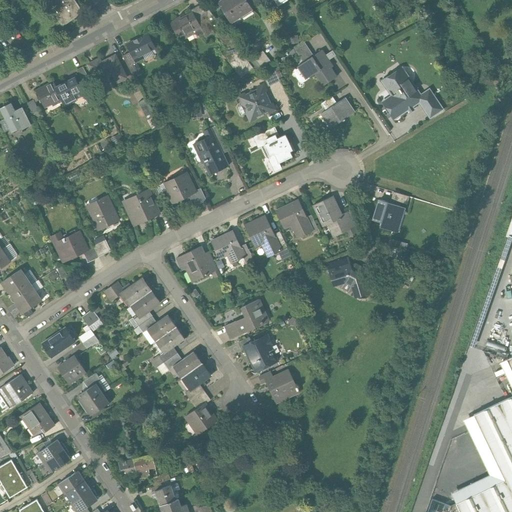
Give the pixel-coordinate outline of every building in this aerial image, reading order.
[(39,0),(45,7),(49,4),(50,5),(52,4),(60,15),(56,18),(63,27),(83,13),(73,0),(39,0)] [(246,0),(222,0),(219,3),(231,23),(252,10),(246,0)] [(223,28),(210,11),(204,15),(216,31),(217,33),(223,28)] [(216,31),(204,15),(197,19),(193,12),(177,21),(176,20),(171,23),(180,40),(187,37),(186,34),(197,28),(199,34),(204,31),(206,36),(216,31)] [(148,34),(127,45),(135,62),(143,58),(141,55),(155,48),(148,34)] [(313,57),(304,42),(293,49),(303,63),(313,57)] [(263,51),(254,59),(261,69),(264,67),(272,62),(263,51)] [(303,63),(301,65),(309,78),(315,74),(323,86),(337,78),(331,69),(333,68),(322,51),(313,57),(303,63)] [(115,56),(102,63),(100,59),(88,65),(96,80),(112,72),(117,83),(127,78),(115,56)] [(272,62),(264,67),(268,75),(264,76),(269,86),(280,81),(272,62)] [(133,65),(129,67),(134,77),(138,74),(133,65)] [(88,77),(83,67),(76,70),(82,80),(88,77)] [(403,71),(393,78),(391,75),(382,81),(387,88),(388,89),(389,90),(391,90),(393,90),(395,94),(394,95),(392,97),(392,99),(392,101),(385,106),(393,118),(402,112),(402,113),(405,111),(404,110),(407,109),(409,113),(414,110),(412,105),(413,104),(414,105),(419,102),(418,101),(421,99),(416,91),(415,90),(414,90),(413,91),(409,84),(410,84),(410,82),(410,81),(409,81),(403,71)] [(74,78),(56,87),(61,98),(64,104),(83,95),(74,78)] [(53,82),(36,91),(44,107),(61,98),(56,87),(53,82)] [(259,89),(254,92),(251,91),(250,94),(245,96),(244,94),(240,97),(242,102),(244,101),(250,115),(249,116),(251,121),(257,119),(256,117),(269,110),(270,112),(276,109),(273,104),(271,105),(269,101),(267,100),(265,97),(266,95),(265,91),(266,90),(264,85),(258,88),(259,89)] [(421,99),(418,101),(419,102),(430,118),(443,110),(431,93),(421,99)] [(39,110),(34,99),(28,103),(33,113),(39,110)] [(146,99),(138,103),(146,116),(153,112),(146,99)] [(346,99),(325,113),(334,127),(343,121),(344,121),(345,120),(355,113),(346,99)] [(16,113),(11,103),(1,108),(12,131),(30,122),(24,110),(16,113)] [(216,126),(208,130),(212,138),(214,142),(215,141),(217,145),(218,145),(223,154),(229,151),(216,126)] [(275,127),(253,138),(259,149),(264,146),(280,138),(275,127)] [(280,138),(264,146),(270,160),(276,157),(279,164),(293,157),(291,152),(293,151),(286,135),(280,138)] [(217,145),(215,141),(214,142),(212,138),(209,139),(208,137),(198,142),(206,159),(202,161),(203,163),(205,162),(211,174),(228,166),(223,154),(218,145),(217,145)] [(320,145),(315,148),(320,158),(325,155),(320,145)] [(187,172),(164,183),(167,189),(167,190),(173,203),(189,196),(196,192),(196,191),(187,172)] [(158,195),(152,182),(145,186),(147,190),(148,190),(152,198),(158,195)] [(201,188),(196,191),(196,192),(189,196),(194,207),(207,201),(201,188)] [(140,198),(125,205),(134,223),(152,215),(153,217),(160,214),(152,198),(148,190),(147,190),(139,194),(140,198)] [(409,199),(394,194),(390,205),(399,209),(405,211),(409,199)] [(107,196),(98,201),(99,204),(88,209),(95,222),(98,221),(102,230),(119,222),(107,196)] [(340,217),(332,198),(314,206),(324,228),(332,224),(338,237),(353,229),(346,215),(340,217)] [(390,205),(379,202),(372,221),(380,224),(378,228),(391,233),(399,209),(390,205)] [(299,203),(294,206),(293,204),(276,212),(284,228),(296,222),(302,235),(311,231),(312,230),(306,218),(299,203)] [(312,215),(306,218),(312,230),(311,231),(312,234),(319,230),(312,215)] [(266,219),(261,221),(260,219),(245,226),(255,247),(266,242),(272,255),(278,252),(281,251),(274,235),(266,219)] [(79,232),(65,239),(65,238),(63,239),(64,242),(56,246),(64,263),(80,256),(80,255),(83,253),(87,251),(87,250),(79,232)] [(289,252),(280,232),(274,235),(281,251),(278,252),(280,257),(289,252)] [(233,233),(211,243),(219,259),(231,254),(235,262),(242,259),(245,258),(240,247),(233,233)] [(106,241),(93,247),(98,258),(111,252),(106,241)] [(255,263),(246,245),(240,247),(245,258),(242,259),(246,267),(255,263)] [(93,247),(87,250),(87,251),(83,253),(88,264),(99,259),(98,258),(93,247)] [(200,248),(183,256),(189,269),(191,274),(194,272),(198,280),(212,274),(212,273),(208,264),(200,248)] [(0,269),(9,263),(0,249),(0,269)] [(183,256),(177,259),(183,272),(189,269),(183,256)] [(346,260),(329,265),(331,274),(341,271),(343,268),(348,266),(346,260)] [(214,261),(208,264),(212,273),(212,274),(214,279),(221,276),(214,261)] [(354,266),(350,267),(348,266),(343,268),(341,271),(331,274),(334,286),(345,282),(352,286),(355,295),(360,293),(360,296),(367,294),(367,293),(364,284),(365,280),(364,275),(361,274),(360,270),(354,266)] [(64,267),(57,270),(62,280),(68,278),(64,267)] [(20,270),(2,282),(7,289),(8,289),(14,298),(29,288),(24,281),(27,280),(20,270)] [(370,274),(364,275),(365,280),(364,284),(367,293),(375,291),(370,274)] [(143,279),(124,292),(132,304),(151,291),(143,279)] [(115,285),(106,292),(112,301),(122,295),(115,285)] [(29,288),(14,298),(19,306),(18,306),(23,314),(41,302),(34,292),(32,293),(29,288)] [(151,291),(132,304),(140,315),(147,311),(148,311),(149,311),(160,303),(151,291)] [(256,301),(245,306),(250,316),(236,322),(241,334),(266,322),(263,323),(263,322),(262,322),(259,316),(263,314),(256,301)] [(99,320),(92,310),(82,318),(89,328),(99,320)] [(140,315),(134,320),(139,326),(153,316),(149,311),(148,311),(147,311),(140,315)] [(168,315),(157,323),(150,328),(150,329),(158,340),(176,327),(168,315)] [(153,316),(139,326),(144,333),(150,329),(150,328),(157,323),(153,316)] [(176,327),(158,340),(166,352),(173,347),(173,348),(173,347),(185,339),(176,327)] [(66,329),(43,344),(51,358),(75,342),(66,329)] [(91,330),(79,338),(83,343),(95,336),(91,330)] [(252,343),(244,346),(245,348),(256,371),(264,368),(263,365),(268,362),(270,365),(278,361),(273,351),(272,352),(270,347),(273,346),(268,335),(252,343)] [(95,336),(83,343),(87,349),(99,341),(95,336)] [(249,337),(238,342),(242,349),(245,348),(244,346),(252,343),(249,337)] [(173,347),(166,352),(159,356),(163,363),(164,362),(177,353),(173,347),(173,348),(173,347)] [(6,357),(0,348),(0,373),(14,365),(8,356),(6,357)] [(182,360),(176,364),(184,376),(202,364),(194,351),(182,360)] [(177,353),(164,362),(169,369),(176,364),(175,364),(182,360),(177,353)] [(511,356),(500,363),(511,388),(511,396),(473,415),(504,480),(511,495),(511,356)] [(74,357),(58,368),(68,382),(83,371),(74,357)] [(202,364),(184,376),(192,388),(199,384),(211,376),(202,364)] [(273,378),(266,381),(266,382),(274,399),(296,388),(288,371),(273,378)] [(270,372),(260,377),(262,383),(266,382),(266,381),(273,378),(270,372)] [(96,373),(84,382),(89,389),(98,383),(101,381),(96,373)] [(20,375),(0,389),(0,395),(10,409),(33,394),(20,375)] [(89,389),(77,397),(80,401),(78,401),(82,407),(104,392),(98,383),(89,389)] [(199,384),(193,388),(192,388),(185,393),(190,401),(203,391),(204,391),(199,384)] [(203,391),(190,401),(196,409),(203,405),(204,405),(210,401),(203,391)] [(104,392),(82,407),(87,414),(88,413),(90,416),(111,402),(104,392)] [(39,403),(23,414),(35,433),(43,428),(45,431),(54,425),(39,403)] [(196,409),(185,417),(191,427),(194,425),(199,433),(216,422),(210,413),(209,413),(204,405),(203,405),(196,409)] [(113,407),(102,412),(105,417),(115,412),(113,407)] [(451,492),(456,503),(504,480),(473,415),(463,420),(489,475),(451,492)] [(12,453),(0,435),(0,455),(1,458),(12,453)] [(46,447),(37,453),(44,463),(66,448),(62,442),(60,443),(58,440),(46,447)] [(43,442),(33,449),(36,454),(37,453),(46,447),(43,442)] [(114,442),(106,444),(109,459),(116,457),(114,442)] [(66,448),(44,463),(50,473),(71,459),(68,455),(70,454),(66,448)] [(151,455),(133,460),(136,473),(138,480),(149,477),(148,470),(154,469),(151,455)] [(12,460),(0,466),(0,479),(2,483),(20,473),(12,460)] [(133,460),(118,464),(121,476),(136,473),(133,460)] [(156,478),(154,469),(148,470),(149,477),(152,486),(161,483),(170,479),(168,475),(156,478)] [(38,481),(32,471),(27,474),(33,484),(38,481)] [(78,471),(58,484),(65,494),(67,493),(67,492),(85,480),(87,479),(83,473),(81,474),(78,471)] [(20,473),(2,483),(10,497),(27,487),(20,473)] [(85,480),(67,492),(67,493),(73,502),(91,490),(91,489),(85,480)] [(511,511),(511,495),(504,480),(456,503),(459,511),(511,511)] [(152,486),(150,486),(152,492),(156,491),(163,489),(161,483),(152,486)] [(163,489),(156,491),(160,505),(175,500),(170,486),(163,489)] [(91,490),(73,502),(71,503),(77,511),(78,511),(87,507),(98,499),(95,496),(97,495),(93,488),(91,489),(91,490)] [(202,489),(188,494),(191,502),(195,501),(197,505),(199,504),(197,498),(204,496),(202,489)] [(52,502),(47,492),(41,495),(47,505),(52,502)] [(44,511),(37,499),(20,509),(21,511),(44,511)] [(175,500),(160,505),(162,511),(182,511),(188,510),(186,504),(180,506),(178,499),(175,500)]
